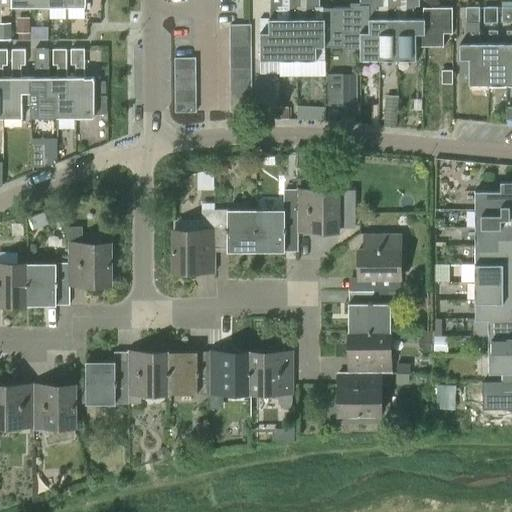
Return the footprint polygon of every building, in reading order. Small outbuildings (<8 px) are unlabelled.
[(13,0),(14,8),(32,8),(32,0),(13,0)] [(32,0),(32,8),(50,8),(50,0),(32,0)] [(290,21),(280,21),(280,9),(285,9),(285,0),(271,0),(272,22),(271,22),(271,34),(262,34),(262,61),(281,61),(281,35),(290,35),(290,21)] [(289,0),(290,21),(290,35),(281,35),(281,61),(299,61),(299,35),(307,35),(307,21),(298,21),(298,8),(303,8),(302,0),(289,0)] [(299,35),(299,61),(318,61),(318,48),(326,48),(326,21),(324,21),(316,21),(316,8),(321,8),(321,0),(306,0),(307,21),(307,35),(299,35)] [(362,48),(362,61),(381,61),(381,34),(390,34),(390,20),(381,20),(381,8),(385,8),(385,0),(371,0),(372,5),(371,20),(371,34),(361,34),(362,48)] [(389,0),(390,20),(390,34),(381,34),(381,61),(399,60),(398,34),(407,34),(407,20),(398,20),(397,7),(403,7),(402,0),(389,0)] [(406,0),(407,20),(407,34),(398,34),(399,60),(418,60),(418,47),(426,47),(426,20),(424,20),(416,20),(416,7),(420,7),(420,0),(406,0)] [(324,9),(324,21),(326,21),(326,48),(362,48),(361,34),(371,34),(371,20),(372,5),(362,5),(352,5),(352,9),(324,9)] [(484,7),(484,23),(497,23),(497,7),(484,7)] [(511,7),(502,7),(502,23),(511,23),(511,7)] [(424,9),(424,20),(426,20),(426,47),(443,47),(443,35),(453,35),(452,8),(424,9)] [(466,8),(466,24),(479,23),(479,8),(466,8)] [(229,25),(229,36),(252,36),(251,25),(229,25)] [(508,45),(499,45),(498,45),(499,59),(507,59),(508,85),(511,84),(511,31),(508,32),(508,45)] [(481,45),(482,45),(482,32),(472,32),(472,45),(461,45),(461,60),(471,60),(471,85),(490,85),(490,59),(481,59),(481,45)] [(490,45),(482,45),(481,45),(481,59),(490,59),(490,85),(508,85),(507,59),(499,59),(498,45),(499,45),(499,32),(490,32),(490,45)] [(229,36),(229,47),(252,47),(252,36),(229,36)] [(229,47),(229,58),(252,58),(252,47),(229,47)] [(0,118),(5,118),(6,118),(6,93),(16,93),(16,79),(15,79),(15,51),(12,51),(12,79),(5,79),(3,79),(2,65),(7,65),(7,51),(0,50),(0,118)] [(77,78),(68,78),(68,93),(77,93),(77,117),(96,117),(96,78),(85,78),(85,50),(72,50),(72,66),(77,66),(77,78)] [(6,93),(6,118),(24,118),(24,106),(32,106),(32,78),(24,78),(24,66),(28,66),(28,51),(15,51),(15,79),(16,79),(16,93),(6,93)] [(32,78),(32,106),(40,106),(40,118),(59,117),(59,93),(49,93),(50,78),(50,51),(36,51),(36,66),(36,78),(32,78)] [(50,78),(49,93),(59,93),(59,117),(77,117),(77,93),(68,93),(68,78),(68,51),(54,51),(54,66),(58,66),(58,78),(50,78)] [(175,58),(175,69),(196,69),(196,58),(175,58)] [(229,58),(230,69),(252,69),(252,58),(229,58)] [(175,69),(175,80),(196,80),(196,69),(175,69)] [(230,69),(230,80),(252,80),(252,69),(230,69)] [(441,83),(453,83),(453,71),(441,71),(441,83)] [(343,102),(342,73),(328,74),(328,105),(343,105),(343,102)] [(175,80),(175,91),(196,91),(196,80),(175,80)] [(230,80),(230,91),(252,90),(252,80),(230,80)] [(230,91),(230,101),(252,101),(252,90),(230,91)] [(175,91),(175,102),(196,102),(196,91),(175,91)] [(384,126),(397,127),(399,96),(385,95),(384,126)] [(252,101),(230,101),(230,113),(252,112),(252,101)] [(196,102),(175,102),(175,113),(196,113),(196,102)] [(315,107),(314,119),(325,120),(325,108),(315,107)] [(44,144),(32,145),(33,168),(45,167),(44,159),(44,144)] [(477,194),(477,212),(503,212),(503,203),(511,202),(511,183),(502,183),(502,193),(477,194)] [(297,190),(297,209),(298,209),(298,232),(339,232),(339,190),(297,190)] [(477,212),(477,230),(503,230),(503,221),(511,221),(511,202),(503,203),(503,212),(477,212)] [(215,252),(215,209),(201,209),(201,230),(174,230),(174,272),(216,272),(216,252),(215,252)] [(257,209),(215,209),(215,252),(216,252),(257,252),(257,209)] [(298,209),(297,209),(257,209),(257,252),(298,252),(298,232),(298,209)] [(477,230),(477,248),(503,248),(503,239),(511,239),(511,221),(503,221),(503,230),(477,230)] [(69,243),(69,264),(70,264),(70,285),(111,285),(111,243),(83,243),(83,225),(69,225),(69,243)] [(359,249),(359,290),(359,291),(391,291),(391,292),(401,292),(401,249),(401,234),(363,233),(363,249),(359,249)] [(477,248),(477,266),(503,266),(503,257),(511,256),(511,239),(503,239),(503,248),(477,248)] [(477,266),(477,284),(503,284),(503,275),(511,274),(511,256),(503,257),(503,266),(477,266)] [(29,264),(0,263),(0,305),(29,306),(29,264)] [(69,264),(29,264),(29,306),(70,306),(70,285),(70,264),(69,264)] [(477,284),(477,301),(503,301),(503,292),(511,292),(511,274),(503,275),(503,284),(477,284)] [(349,290),(349,332),(391,332),(391,303),(404,303),(404,292),(401,292),(391,292),(391,291),(359,291),(359,290),(349,290)] [(477,321),(491,321),(491,320),(511,319),(511,292),(503,292),(503,301),(477,301),(477,321)] [(491,321),(491,338),(511,337),(511,319),(491,320),(491,321)] [(349,332),(349,372),(349,373),(381,372),(381,374),(391,374),(391,332),(349,332)] [(511,337),(491,338),(492,356),(511,355),(511,337)] [(129,393),(169,393),(169,352),(128,352),(128,362),(129,362),(129,394),(129,393)] [(169,393),(210,393),(210,352),(169,352),(169,393)] [(210,393),(251,393),(251,352),(210,352),(210,393)] [(251,352),(251,393),(278,393),(279,403),(284,408),(292,408),(293,393),(293,352),(251,352)] [(504,375),(504,383),(511,382),(511,355),(492,356),(492,375),(504,375)] [(129,404),(129,393),(129,394),(129,362),(128,362),(87,362),(87,404),(129,404)] [(349,373),(349,372),(339,372),(339,415),(381,415),(381,374),(381,372),(349,373)] [(35,385),(0,384),(0,426),(35,427),(35,385)] [(76,385),(35,385),(35,427),(76,427),(76,385)]
